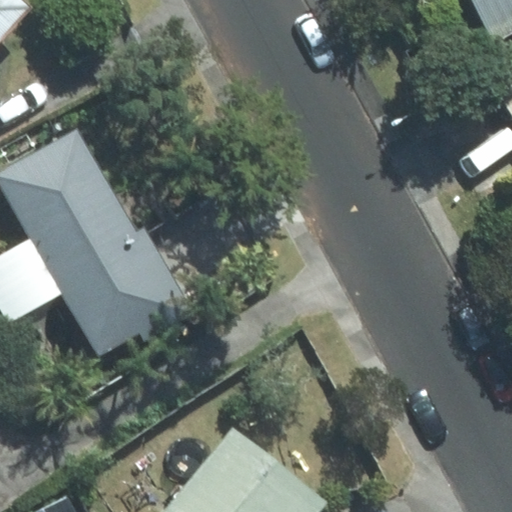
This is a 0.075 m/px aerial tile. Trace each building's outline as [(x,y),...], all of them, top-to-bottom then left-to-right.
[(0,0),(0,38),(21,16),(4,0),(0,0)] [(511,0),(454,0),(482,53),(511,36),(511,0)] [(511,74),(485,87),(511,144),(511,74)] [(67,136),(0,172),(0,208),(39,279),(33,282),(44,301),(49,299),(85,365),(124,344),(128,351),(179,324),(131,236),(123,240),(67,136)] [(222,435),(158,511),(314,511),(315,511),(222,435)] [(64,511),(51,490),(12,511),(64,511)]
